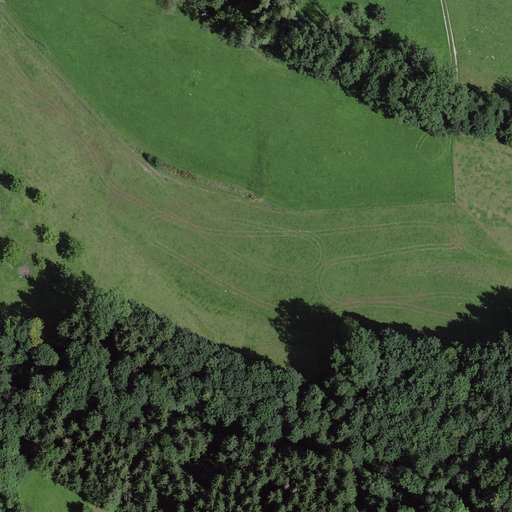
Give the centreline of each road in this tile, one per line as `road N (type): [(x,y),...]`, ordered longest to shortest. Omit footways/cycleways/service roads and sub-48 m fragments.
road 1 (track): [(0,393),(138,413),(309,462),(430,474),(511,471)]
road 2 (track): [(249,197),(147,165),(69,93),(0,7)]
